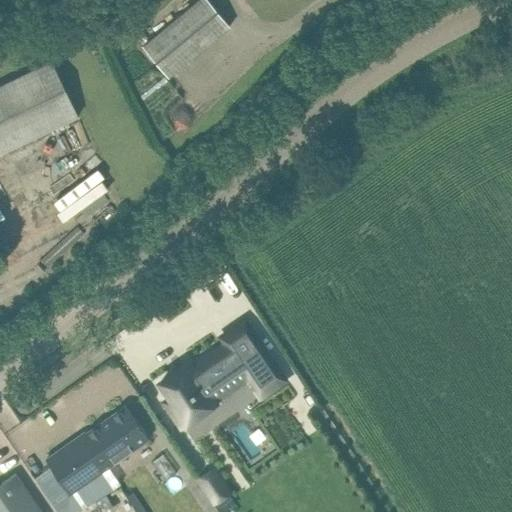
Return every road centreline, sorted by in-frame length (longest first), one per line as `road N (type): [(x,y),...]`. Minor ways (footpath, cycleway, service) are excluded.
road 1 (unclassified): [(0,374),(357,86),(424,40),(509,0)]
road 2 (unclassified): [(330,0),(191,118)]
